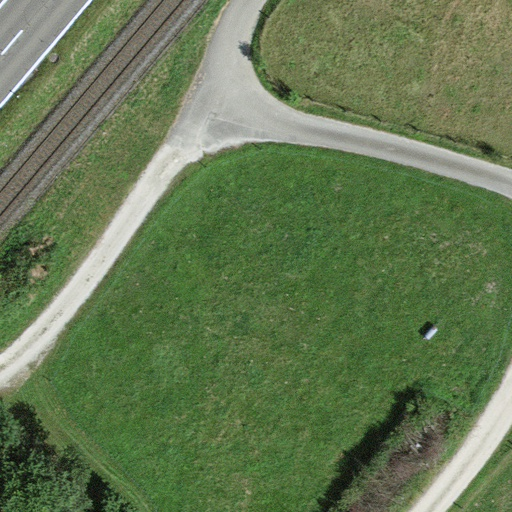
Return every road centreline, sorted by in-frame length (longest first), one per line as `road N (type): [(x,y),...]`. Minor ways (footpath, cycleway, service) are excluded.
road 1 (track): [(511,184),(287,121),(228,96),(227,58),(255,0)]
road 2 (track): [(228,96),(0,384)]
road 3 (track): [(511,376),(498,410),(410,511)]
